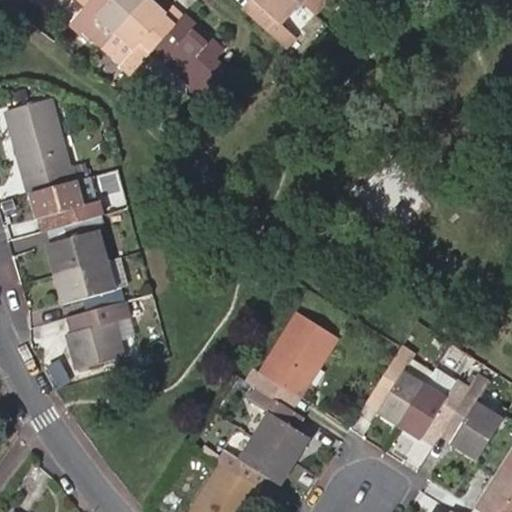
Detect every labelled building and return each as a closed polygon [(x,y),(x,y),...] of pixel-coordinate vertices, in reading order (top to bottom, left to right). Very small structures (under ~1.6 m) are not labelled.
[(81,33),(99,48),(142,0),(87,0),(85,3),(63,28),(74,38),(81,33)] [(150,0),(142,0),(99,48),(127,73),(149,48),(161,35),(152,26),(164,13),(150,0)] [(278,24),(298,0),(297,0),(244,0),(240,5),(279,42),(287,33),(278,24)] [(161,35),(149,48),(200,93),(222,68),(211,58),(221,46),(183,12),(161,35)] [(28,190),(71,178),(48,98),(7,109),(28,190)] [(88,174),(71,178),(28,190),(36,216),(38,215),(51,213),(54,224),(99,212),(88,174)] [(103,227),(99,212),(54,224),(46,227),(50,241),(46,242),(54,272),(106,258),(97,229),(103,227)] [(51,213),(38,215),(42,228),(46,227),(54,224),(51,213)] [(114,288),(106,258),(54,272),(63,302),(65,302),(69,316),(123,299),(119,286),(114,288)] [(129,322),(123,299),(69,316),(63,318),(66,331),(64,332),(74,368),(123,354),(120,342),(115,326),(129,322)] [(254,383),(280,400),(286,388),(298,395),(336,335),(296,310),(251,381),(254,383)] [(133,338),(129,322),(115,326),(120,342),(133,338)] [(394,352),(372,387),(385,395),(377,409),(397,422),(422,383),(402,370),(407,361),(394,352)] [(475,373),(467,386),(460,395),(445,420),(458,427),(449,442),(475,458),(501,417),(475,401),(487,381),(475,373)] [(449,389),(460,395),(467,386),(455,379),(449,389)] [(280,400),(254,383),(246,396),(268,412),(253,434),(292,459),(307,436),(293,427),(300,414),(280,400)] [(460,395),(449,389),(445,396),(422,383),(397,422),(420,436),(428,422),(439,429),(445,420),(460,395)] [(364,401),(377,409),(385,395),(372,387),(364,401)] [(292,459),(253,434),(238,457),(228,451),(221,463),(254,484),(262,473),(277,483),(292,459)] [(511,511),(511,447),(475,506),(482,511),(511,511)] [(254,484),(221,463),(219,462),(188,511),(243,511),(259,488),(254,484)]
